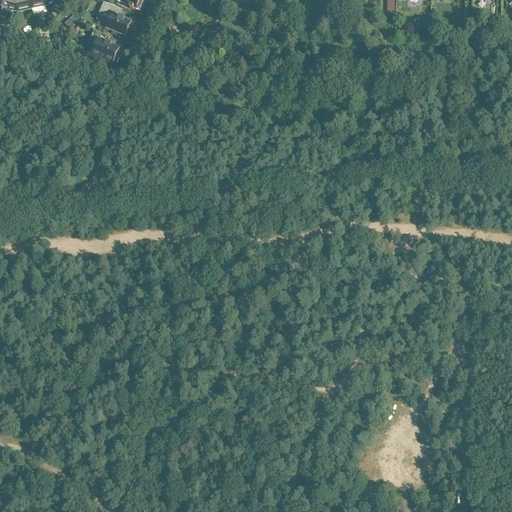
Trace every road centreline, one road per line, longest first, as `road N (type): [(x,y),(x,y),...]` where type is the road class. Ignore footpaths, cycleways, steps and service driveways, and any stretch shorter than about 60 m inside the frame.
road 1 (track): [(511,233),(413,223),(200,240),(64,230),(0,243)]
road 2 (track): [(511,168),(419,163),(0,209)]
road 3 (track): [(413,223),(374,277),(349,367),(307,430),(274,511)]
road 4 (track): [(121,508),(158,406),(179,373),(335,383)]
road 5 (track): [(473,229),(457,511)]
road 6 (track): [(511,338),(349,367)]
road 7 (track): [(121,508),(0,453)]
